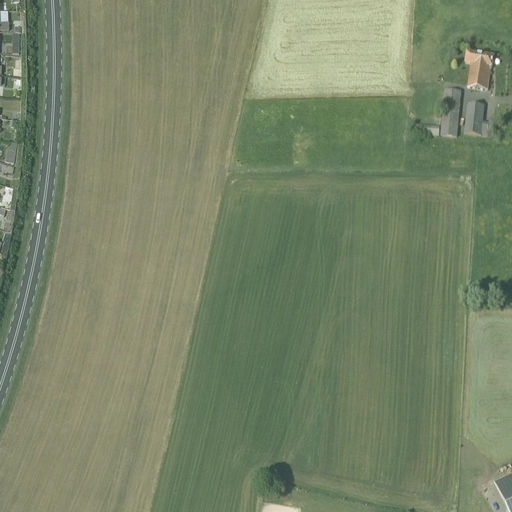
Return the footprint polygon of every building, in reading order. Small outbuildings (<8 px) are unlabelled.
[(492,68),(493,57),(467,53),(465,64),(471,65),(467,88),(487,91),(490,68),(492,68)] [(456,138),(460,92),(444,91),(440,137),(456,138)] [(488,124),(482,123),(484,107),(467,105),(464,135),(481,137),(487,138),(487,133),(493,134),(494,123),(488,122),(488,124)] [(439,138),(439,127),(413,125),(412,136),(439,138)] [(11,144),(8,159),(6,158),(5,164),(11,165),(13,165),(17,145),(13,144),(11,144)] [(511,511),(511,473),(493,483),(507,511),(511,511)]
